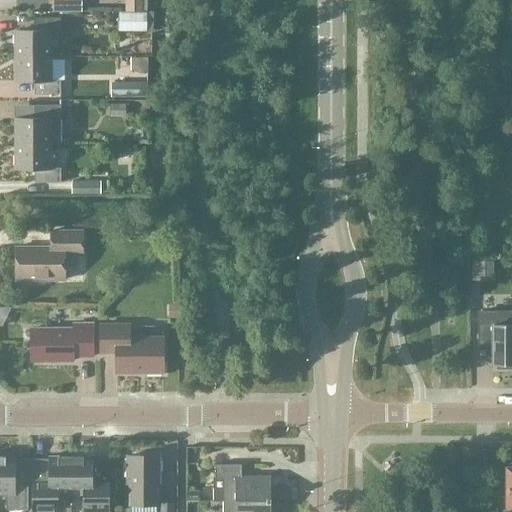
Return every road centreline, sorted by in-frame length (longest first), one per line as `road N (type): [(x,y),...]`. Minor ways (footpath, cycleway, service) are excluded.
road 1 (residential): [(329,412),(11,416)]
road 2 (secondary): [(330,195),(301,285),(319,381),(330,398)]
road 3 (secondary): [(330,398),(341,381),(359,292),(330,195)]
road 4 (secondary): [(330,195),(330,0)]
road 5 (residential): [(511,413),(329,412)]
